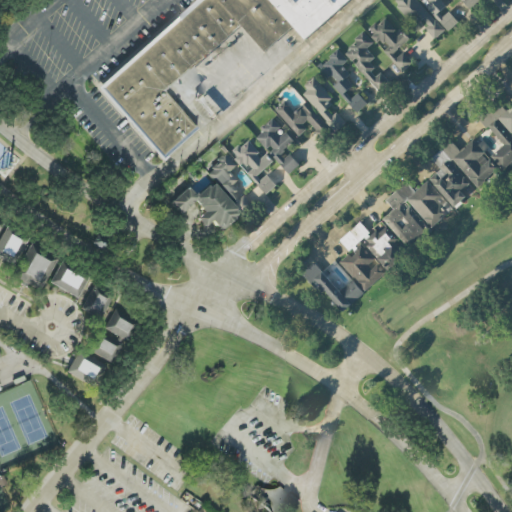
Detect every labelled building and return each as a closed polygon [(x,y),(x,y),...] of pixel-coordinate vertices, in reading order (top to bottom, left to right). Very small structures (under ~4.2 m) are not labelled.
[(191,127),(158,91),(238,23),(217,0),(200,0),(100,89),(160,156),(191,127)] [(217,0),(238,23),(262,50),(290,24),(268,0),(217,0)] [(268,0),(290,24),(302,38),(326,16),(325,15),(316,6),(310,0),(268,0)] [(312,0),(325,15),(342,0),(312,0)] [(392,0),(393,0),(414,24),(420,19),(435,36),(443,29),(417,0),(392,0)] [(422,0),(447,30),(457,21),(446,7),(447,7),(441,0),(422,0)] [(462,0),(470,9),(480,0),(462,0)] [(378,91),(413,62),(400,47),(410,39),(402,30),(398,33),(383,16),(369,28),(385,47),(383,49),(393,60),(377,74),(367,62),(373,56),(365,47),(372,41),(364,31),(343,49),(378,91)] [(357,110),(367,102),(357,91),(350,97),(344,90),(354,82),(340,65),(347,59),(338,48),(318,65),(357,110)] [(300,91),(335,130),(344,122),(327,104),(333,98),(314,77),(300,91)] [(306,100),(294,110),(284,99),(274,107),(298,135),(309,125),(318,136),(329,126),(306,100)] [(475,186),(496,170),(498,166),(502,167),(511,159),(511,102),(506,108),(494,101),(477,114),(500,143),(495,147),(489,158),(483,150),(486,144),(473,138),(459,149),(451,139),(430,156),(439,168),(429,176),(452,206),(465,196),(460,189),(468,183),(475,186)] [(288,173),(299,163),(286,148),(294,141),(283,127),(282,128),(272,116),(260,126),(263,129),(255,136),(266,148),(288,173)] [(266,192),(275,184),(266,173),(260,179),(256,174),(272,160),(265,152),(261,155),(246,139),(230,152),(266,192)] [(207,174),(231,196),(229,199),(211,182),(197,197),(187,187),(171,204),(182,214),(194,202),(204,211),(197,220),(205,228),(211,222),(222,232),(250,203),(231,185),(237,178),(229,170),(236,163),(226,153),(207,174)] [(382,217),(409,248),(431,228),(430,227),(452,207),(427,179),(414,190),(405,180),(384,198),(393,208),(382,217)] [(408,252),(383,223),(362,241),(387,270),(408,252)] [(0,238),(0,260),(10,265),(23,239),(4,230),(0,238)] [(339,261),(364,290),(385,271),(360,242),(339,261)] [(13,279),(41,291),(53,262),(37,255),(39,249),(28,244),(13,279)] [(301,272),(316,288),(319,285),(343,310),(363,291),(351,278),(339,289),(313,261),(301,272)] [(76,299),(87,281),(60,265),(49,283),(76,299)] [(111,296),(91,287),(80,310),(100,319),(111,296)] [(103,330),(127,342),(137,321),(113,309),(103,330)] [(112,364),(120,349),(97,337),(89,352),(112,364)] [(106,368),(79,351),(67,371),(93,388),(106,368)]
